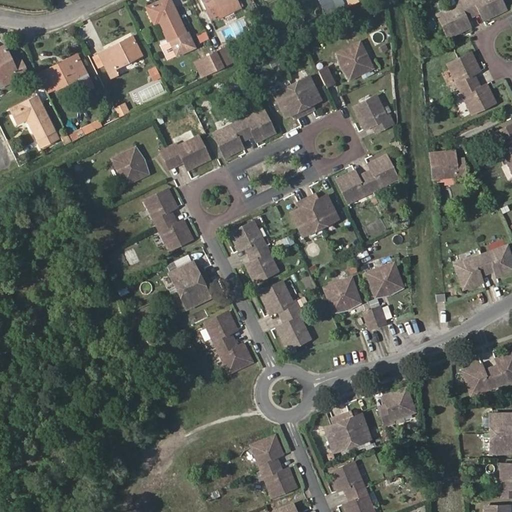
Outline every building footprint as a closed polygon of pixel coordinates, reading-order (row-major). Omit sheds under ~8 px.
[(186,32),(170,0),(159,0),(145,6),(153,23),(158,21),(168,41),(161,44),(168,59),(195,46),(189,31),(186,32)] [(201,0),(205,8),(215,3),(217,9),(231,3),(234,10),(241,6),(238,0),(201,0)] [(327,0),(318,0),(327,15),(333,12),(327,0)] [(466,16),(473,13),(467,0),(459,0),(458,1),(459,4),(439,14),(449,36),(470,26),(468,21),(466,16)] [(467,0),(473,13),(480,9),(482,13),(485,19),(507,8),(503,0),(467,0)] [(205,8),(211,20),(221,16),(217,9),(215,3),(205,8)] [(217,9),(221,16),(234,10),(231,3),(217,9)] [(201,43),(210,38),(205,29),(196,34),(201,43)] [(115,47),(114,44),(99,52),(111,77),(118,73),(115,68),(142,54),(133,35),(125,39),(126,41),(115,47)] [(125,39),(114,44),(115,47),(126,41),(125,39)] [(374,67),(361,41),(338,52),(351,78),(374,67)] [(12,64),(4,45),(0,46),(0,76),(1,76),(4,83),(26,72),(20,60),(12,64)] [(226,46),(216,51),(223,66),(234,61),(226,46)] [(199,60),(203,68),(206,74),(223,66),(216,51),(199,60)] [(341,67),(351,78),(338,52),(341,67)] [(472,52),(449,63),(461,88),(476,81),(473,74),(476,72),(481,69),(472,52)] [(79,56),(77,53),(61,61),(63,64),(79,56)] [(63,64),(61,61),(47,68),(56,88),(77,78),(83,90),(93,86),(79,56),(63,64)] [(195,62),(199,70),(203,68),(199,60),(195,62)] [(156,67),(148,70),(153,80),(160,77),(156,67)] [(335,82),(327,67),(320,71),(327,86),(335,82)] [(323,99),(311,75),(292,84),(306,112),(314,108),(312,104),(323,99)] [(161,78),(142,86),(146,97),(166,89),(161,78)] [(483,85),(479,87),(476,81),(461,88),(473,112),(496,101),(487,83),(483,85)] [(306,112),(292,84),(274,92),(286,116),(297,112),(299,115),(306,112)] [(58,136),(37,94),(9,108),(17,124),(26,120),(39,146),(58,136)] [(377,95),(354,106),(365,127),(372,124),(375,122),(379,130),(395,122),(390,112),(387,113),(377,95)] [(121,102),(115,105),(119,113),(125,110),(121,102)] [(276,132),(264,108),(240,121),(247,135),(255,132),(256,136),(259,140),(276,132)] [(101,125),(98,118),(91,122),(95,129),(101,125)] [(247,135),(240,121),(215,133),(226,156),(245,147),(242,142),(240,139),(247,135)] [(91,122),(81,126),(85,134),(95,129),(91,122)] [(511,123),(495,132),(507,157),(511,154),(511,123)] [(64,144),(71,140),(67,132),(60,135),(64,144)] [(179,146),(177,143),(170,147),(177,162),(184,159),(186,162),(189,168),(210,158),(200,136),(179,146)] [(149,172),(137,147),(114,158),(127,184),(149,172)] [(149,172),(147,158),(137,147),(149,172)] [(170,147),(161,151),(169,166),(177,162),(170,147)] [(456,157),(456,150),(431,152),(433,176),(457,174),(458,178),(466,177),(464,160),(456,160),(456,157)] [(371,167),(373,171),(366,175),(374,190),(399,177),(387,154),(369,163),(371,167)] [(358,174),(356,169),(338,178),(350,202),(374,190),(366,175),(360,178),(358,174)] [(169,188),(146,199),(158,224),(174,217),(170,210),(174,207),(178,205),(169,188)] [(317,200),(314,194),(307,198),(322,227),(339,218),(327,195),(317,200)] [(304,235),(322,227),(307,198),(300,201),(302,207),(293,212),(304,235)] [(181,221),(177,224),(174,217),(158,224),(171,249),(194,238),(185,219),(181,221)] [(266,245),(254,220),(232,232),(241,250),(245,248),(248,246),(251,253),(266,245)] [(256,282),(279,270),(266,245),(251,253),(255,260),(251,262),(247,263),(256,282)] [(511,271),(511,257),(507,245),(482,254),(488,271),(495,268),(496,272),(498,276),(511,271)] [(488,271),(482,254),(455,265),(464,289),(484,282),(482,277),(480,274),(488,271)] [(195,261),(171,272),(179,290),(209,276),(205,269),(200,271),(195,261)] [(394,262),(368,271),(376,296),(403,286),(394,262)] [(207,285),(212,283),(209,276),(179,290),(188,308),(212,296),(207,285)] [(362,300),(352,277),(325,287),(334,311),(362,300)] [(283,281),(261,291),(272,313),(278,309),(281,308),(285,315),(300,307),(297,300),(294,301),(283,281)] [(376,296),(392,295),(403,286),(376,296)] [(447,300),(446,292),(436,293),(437,301),(447,300)] [(334,311),(348,310),(362,300),(334,311)] [(386,322),(380,306),(372,309),(378,325),(386,322)] [(301,317),(304,315),(300,307),(285,315),(288,322),(285,324),(278,327),(289,348),(311,337),(301,317)] [(372,309),(364,312),(370,328),(378,325),(372,309)] [(229,310),(206,322),(218,347),(233,340),(230,333),(234,331),(238,329),(229,310)] [(240,345),(237,347),(233,340),(218,347),(230,371),(253,360),(244,343),(240,345)] [(511,351),(497,357),(499,362),(500,366),(492,369),(498,384),(511,379),(511,351)] [(483,368),(481,363),(463,369),(472,393),(498,384),(492,369),(484,371),(483,368)] [(408,387),(385,396),(387,402),(389,406),(381,409),(387,425),(396,422),(395,419),(417,411),(408,387)] [(354,417),(352,411),(343,415),(354,445),(373,438),(364,413),(354,417)] [(511,411),(491,412),(491,432),(511,431),(511,411)] [(354,445),(343,415),(335,417),(337,423),(327,426),(335,451),(354,445)] [(511,431),(491,432),(491,451),(511,451),(511,431)] [(264,470),(278,464),(275,456),(279,454),(284,452),(277,435),(253,445),(264,470)] [(344,487),(348,485),(351,493),(367,487),(356,461),(332,470),(340,489),(344,487)] [(502,486),(499,487),(499,496),(511,495),(511,462),(502,463),(502,486)] [(285,469),(281,471),(278,464),(264,470),(274,495),(297,485),(290,467),(285,469)] [(349,511),(375,511),(377,511),(367,487),(351,493),(354,499),(349,501),(346,503),(349,511)] [(298,511),(295,502),(272,511),(304,511),(304,510),(300,511),(298,511)]
